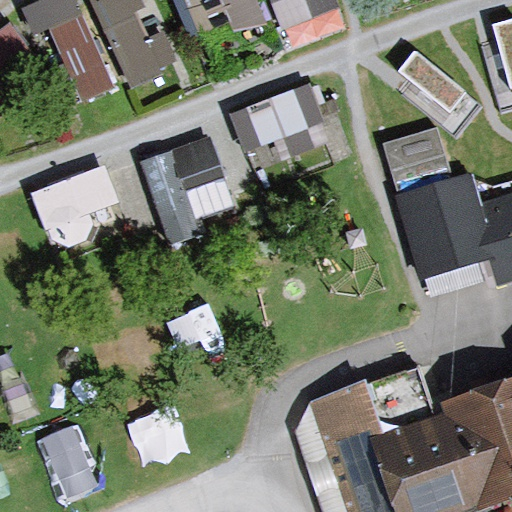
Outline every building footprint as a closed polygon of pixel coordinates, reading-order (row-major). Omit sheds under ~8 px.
[(78,0),(50,0),(0,26),(0,116),(69,81),(79,100),(120,79),(78,0)] [(184,61),(167,26),(153,33),(137,0),(93,0),(133,84),(184,61)] [(259,0),(192,0),(205,38),(266,19),(259,0)] [(273,0),(286,34),(344,12),(339,0),(273,0)] [(245,145),(330,119),(318,80),(233,106),(245,145)] [(382,140),(397,190),(469,168),(453,118),(382,140)] [(169,229),(237,205),(211,132),(143,156),(169,229)] [(34,185),(47,227),(120,205),(108,163),(34,185)] [(497,250),(481,196),(472,167),(469,168),(397,190),(394,191),(419,274),(489,253),(497,250)] [(489,253),(498,280),(511,276),(511,186),(481,196),(497,250),(489,253)] [(441,431),(419,368),(324,401),(362,511),(437,511),(480,497),(481,501),(511,490),(511,384),(461,402),(455,417),(458,425),(441,431)]
